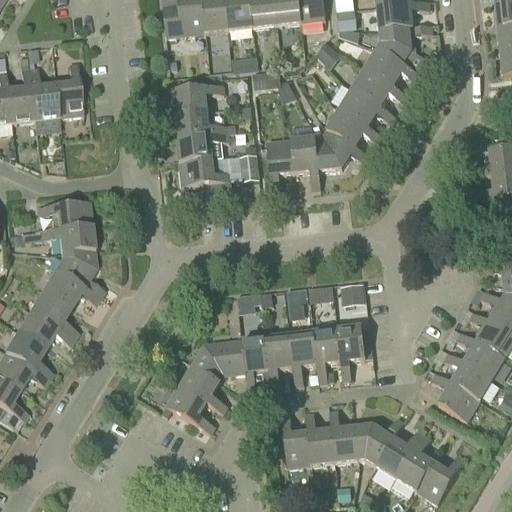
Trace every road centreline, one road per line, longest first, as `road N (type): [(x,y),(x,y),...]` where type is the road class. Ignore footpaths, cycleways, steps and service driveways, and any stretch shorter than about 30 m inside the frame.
road 1 (residential): [(384,238),(470,97),(457,0)]
road 2 (residential): [(394,302),(406,391),(248,410)]
road 3 (residential): [(158,263),(384,238)]
road 4 (residential): [(46,460),(158,263)]
road 5 (residential): [(130,180),(111,0)]
road 6 (residential): [(245,478),(184,483),(132,453),(106,498)]
road 7 (residential): [(0,169),(40,187),(130,180)]
